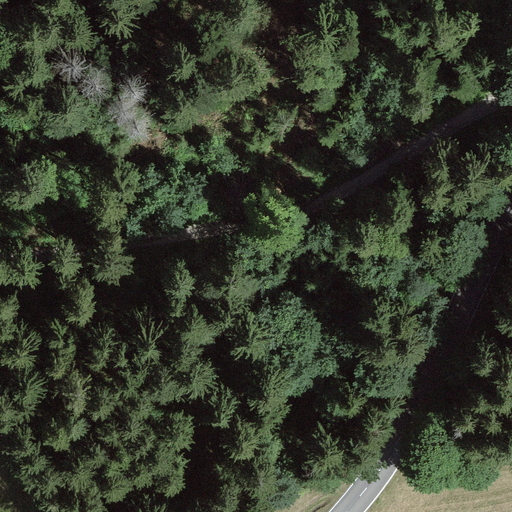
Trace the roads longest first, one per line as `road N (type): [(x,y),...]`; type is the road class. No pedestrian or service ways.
road 1 (track): [(0,227),(375,138),(511,95)]
road 2 (secondary): [(346,511),(399,440),(511,204)]
